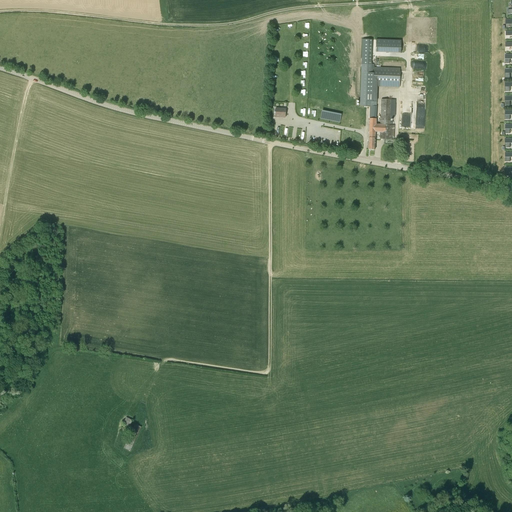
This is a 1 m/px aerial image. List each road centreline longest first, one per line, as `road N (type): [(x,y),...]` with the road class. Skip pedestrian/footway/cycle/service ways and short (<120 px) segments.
road 1 (tertiary): [(511,190),(141,114),(0,67)]
road 2 (track): [(0,11),(202,25),(296,7),(411,0)]
road 3 (track): [(270,142),(269,369),(162,362)]
road 4 (track): [(32,78),(0,240)]
